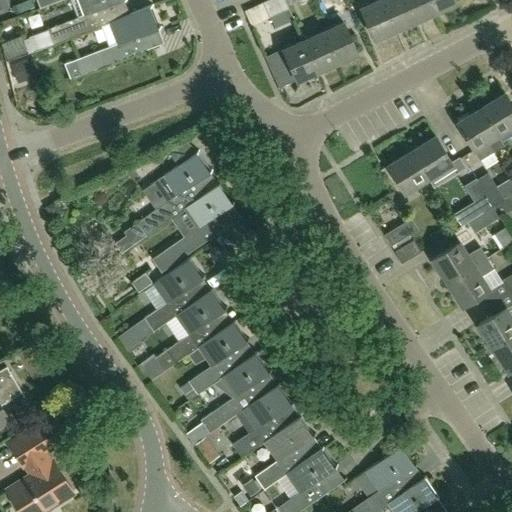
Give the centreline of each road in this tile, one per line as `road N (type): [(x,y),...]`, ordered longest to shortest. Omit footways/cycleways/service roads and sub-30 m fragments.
road 1 (residential): [(437,394),(361,442),(337,432),(275,342),(235,267),(245,249),(317,202)]
road 2 (tertiary): [(155,511),(148,433),(38,261),(1,158)]
road 3 (residential): [(295,139),(511,24)]
road 4 (residential): [(1,158),(226,74)]
road 5 (residential): [(317,202),(437,394)]
road 6 (residential): [(437,394),(511,496)]
